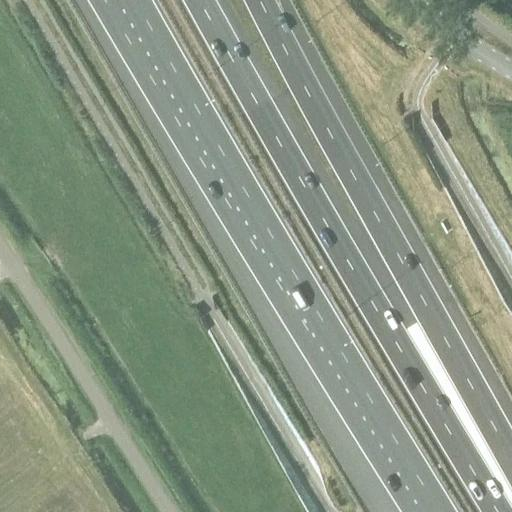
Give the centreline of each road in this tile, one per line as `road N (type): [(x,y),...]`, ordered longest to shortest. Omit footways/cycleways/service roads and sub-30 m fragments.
road 1 (motorway): [(504,511),(197,0)]
road 2 (motorway): [(130,0),(429,511)]
road 3 (motorway): [(511,445),(269,0)]
road 4 (unclassified): [(170,511),(0,243)]
road 5 (tertiary): [(511,71),(410,0)]
